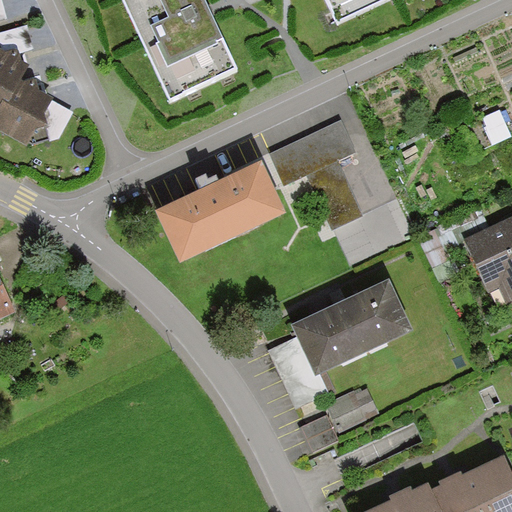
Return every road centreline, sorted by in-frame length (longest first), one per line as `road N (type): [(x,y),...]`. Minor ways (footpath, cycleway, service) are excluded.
road 1 (residential): [(511,0),(129,178)]
road 2 (residential): [(294,511),(272,456),(182,324),(65,226)]
road 3 (residential): [(49,0),(129,178)]
